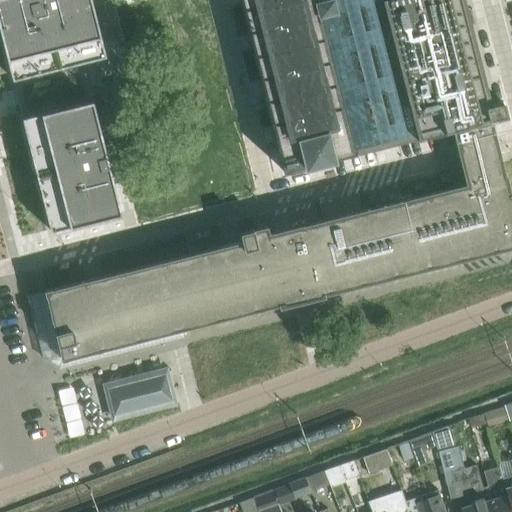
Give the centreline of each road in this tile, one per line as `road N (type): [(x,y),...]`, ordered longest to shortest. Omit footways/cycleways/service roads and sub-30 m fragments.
road 1 (residential): [(0,490),(511,302)]
road 2 (residential): [(17,264),(269,203)]
road 3 (residential): [(269,203),(511,138)]
road 4 (residential): [(269,203),(217,0)]
